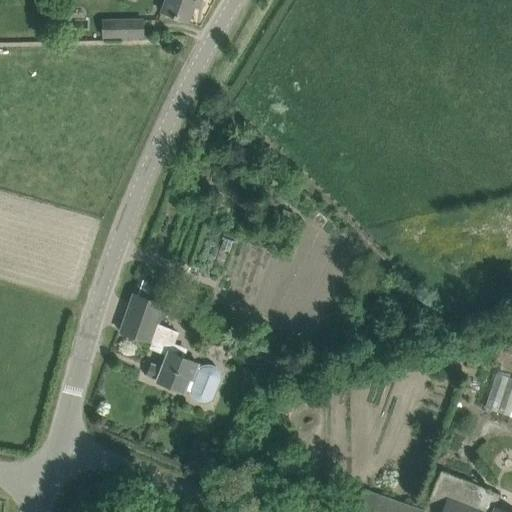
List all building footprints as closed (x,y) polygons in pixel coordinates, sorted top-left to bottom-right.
[(188,21),(196,0),(165,0),(161,11),(188,21)] [(145,16),(103,17),(103,35),(146,34),(145,16)] [(278,219),(282,211),(275,207),(271,215),(278,219)] [(133,290),(120,328),(119,331),(151,342),(150,346),(168,353),(158,380),(183,390),(184,388),(190,389),(191,394),(193,398),(197,400),(202,402),(206,402),(211,401),(213,398),(222,376),(221,370),(218,366),(213,363),(209,362),(205,363),(202,364),(198,363),(199,362),(183,356),(187,346),(175,342),(180,330),(159,322),(166,303),(133,290)] [(193,325),(211,334),(220,312),(202,304),(193,325)] [(260,328),(254,344),(270,350),(276,335),(260,328)] [(486,408),(509,413),(511,399),(511,376),(493,372),(486,408)] [(501,493),(442,470),(425,511),(424,511),(364,489),(354,511),(511,511),(496,506),(501,493)]
